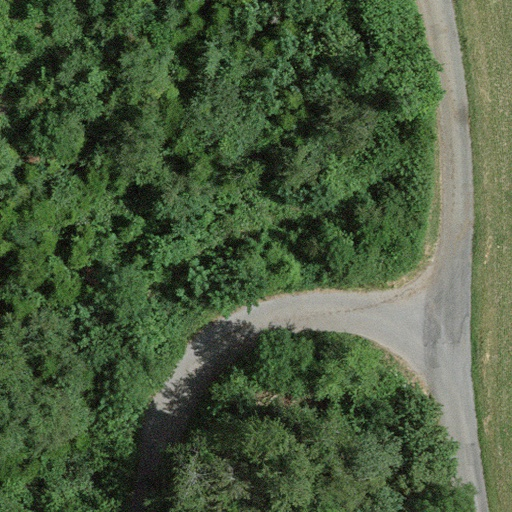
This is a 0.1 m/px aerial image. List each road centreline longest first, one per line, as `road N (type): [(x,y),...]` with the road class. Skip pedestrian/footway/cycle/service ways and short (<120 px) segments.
road 1 (unclassified): [(437,0),(456,104),(456,360),(473,511)]
road 2 (track): [(457,315),(380,306),(257,321),(173,392),(146,511)]
